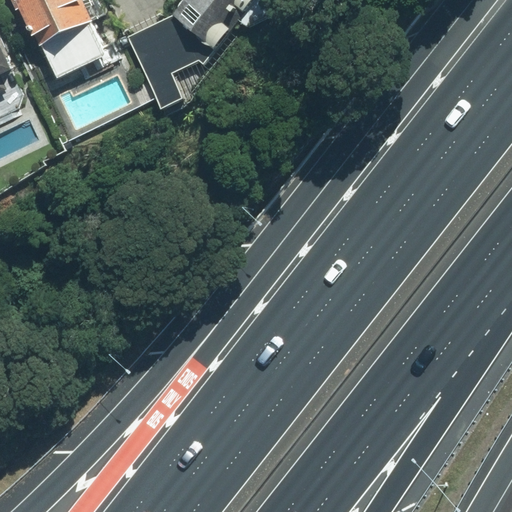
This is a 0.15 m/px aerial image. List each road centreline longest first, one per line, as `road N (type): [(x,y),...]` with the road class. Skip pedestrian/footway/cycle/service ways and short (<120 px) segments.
road 1 (motorway): [(29,511),(421,70),(509,0)]
road 2 (motorway): [(194,511),(511,107)]
road 3 (motorway): [(511,225),(287,511)]
road 4 (motorway): [(511,289),(453,401),(379,511)]
